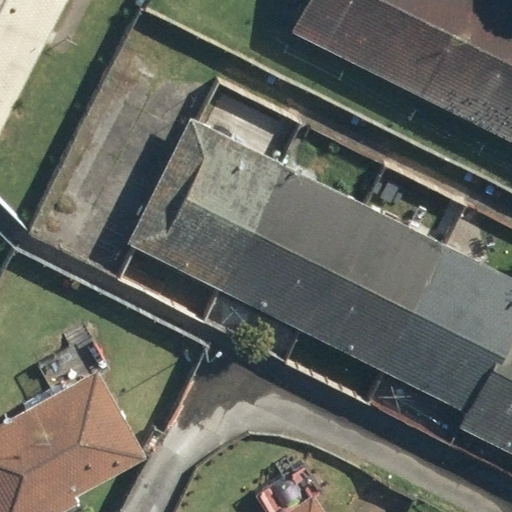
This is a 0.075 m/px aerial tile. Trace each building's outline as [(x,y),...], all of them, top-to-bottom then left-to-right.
[(0,0),(0,116),(58,0),(0,0)] [(511,0),(296,0),(286,21),(511,135),(511,0)] [(452,422),(511,452),(511,272),(191,111),(127,237),(461,405),(452,422)] [(0,511),(5,511),(128,444),(80,358),(0,402),(0,511)] [(324,511),(308,488),(271,511),(324,511)]
